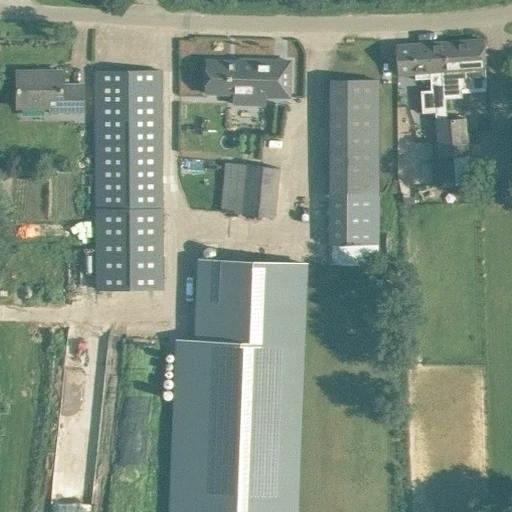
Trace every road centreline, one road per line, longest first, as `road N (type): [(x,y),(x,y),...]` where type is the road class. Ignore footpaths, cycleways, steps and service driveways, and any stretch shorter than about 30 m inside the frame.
road 1 (unknown): [(147,18),(161,214),(199,235),(251,232),(289,220),(308,203),(306,24)]
road 2 (unclassified): [(0,11),(306,24),(462,22),(511,11)]
